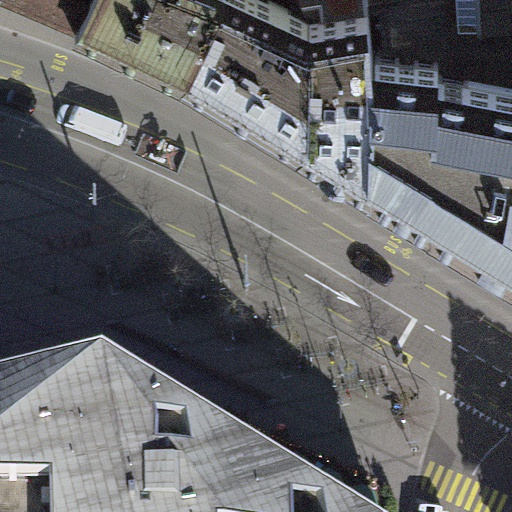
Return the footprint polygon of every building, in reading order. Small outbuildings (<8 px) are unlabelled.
[(52,0),(77,11),(81,0),(52,0)] [(81,0),(77,11),(185,65),(214,0),(81,0)] [(310,17),(271,0),(214,0),(185,65),(300,132),(309,117),(313,63),(310,17)] [(368,0),(307,0),(310,17),(313,63),(309,117),(300,132),(373,179),(374,56),(372,28),(369,6),(368,0)] [(484,26),(481,0),(458,0),(461,29),(484,26)] [(373,179),(511,261),(511,88),(441,75),(441,63),(374,56),(373,179)] [(317,511),(166,437),(103,406),(0,431),(0,511),(317,511)]
